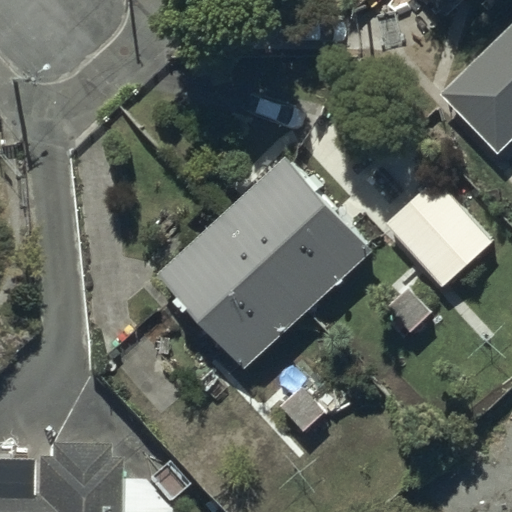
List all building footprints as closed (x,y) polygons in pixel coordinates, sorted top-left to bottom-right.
[(435,0),(445,9),(454,0),(435,0)] [(511,16),(442,82),(499,143),(511,130),(511,16)] [(159,262),(243,357),(372,243),(288,148),(159,262)] [(386,217),(442,278),(494,232),(437,170),(386,217)] [(290,389),(281,398),(306,423),(343,386),(326,368),(309,385),(292,368),(281,379),(290,389)] [(137,470),(115,470),(116,450),(103,450),(104,435),(47,434),(47,449),(32,449),(31,489),(0,488),(0,511),(165,511),(166,500),(137,470)]
